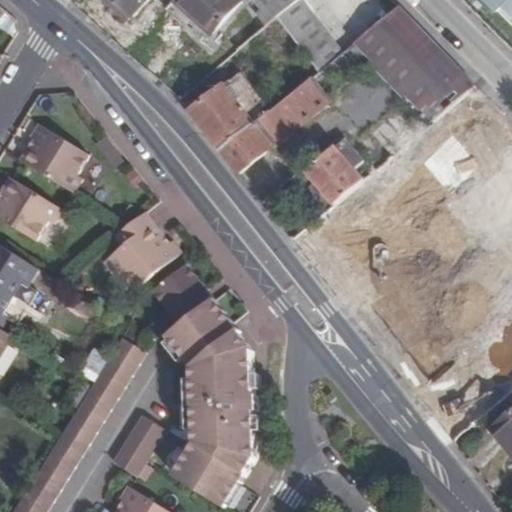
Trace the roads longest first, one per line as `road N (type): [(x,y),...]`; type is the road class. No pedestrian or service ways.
road 1 (secondary): [(320,322),(184,148),(58,22)]
road 2 (secondary): [(473,511),(320,322)]
road 3 (residential): [(320,322),(295,352),(304,479)]
road 4 (residential): [(65,511),(146,383)]
